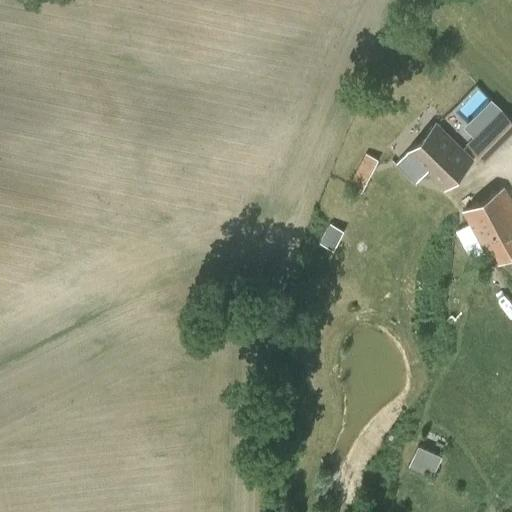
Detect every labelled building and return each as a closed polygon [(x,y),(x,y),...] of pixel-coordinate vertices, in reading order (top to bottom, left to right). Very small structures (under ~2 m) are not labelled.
[(402,46),(418,62),(432,49),(416,32),(402,46)] [(477,135),(470,141),(487,158),(511,131),(511,113),(493,95),(466,124),(477,135)] [(436,121),(395,163),(415,183),(426,172),(445,191),(474,160),(436,121)] [(366,152),(349,185),(361,191),(378,158),(366,152)] [(511,203),(504,188),(463,210),(470,222),(473,228),(485,250),(493,264),(511,253),(511,203)] [(319,242),(333,250),(344,230),(330,222),(319,242)] [(409,466),(433,477),(442,455),(419,445),(409,466)]
